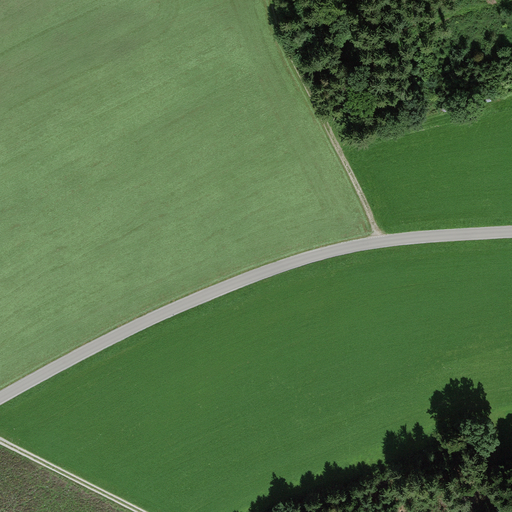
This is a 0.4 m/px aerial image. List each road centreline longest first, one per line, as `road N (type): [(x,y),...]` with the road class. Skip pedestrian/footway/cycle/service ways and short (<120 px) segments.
road 1 (residential): [(511,232),(382,240),(283,265),(142,323),(0,399)]
road 2 (track): [(382,240),(282,41),(272,0)]
road 3 (track): [(0,440),(143,511)]
